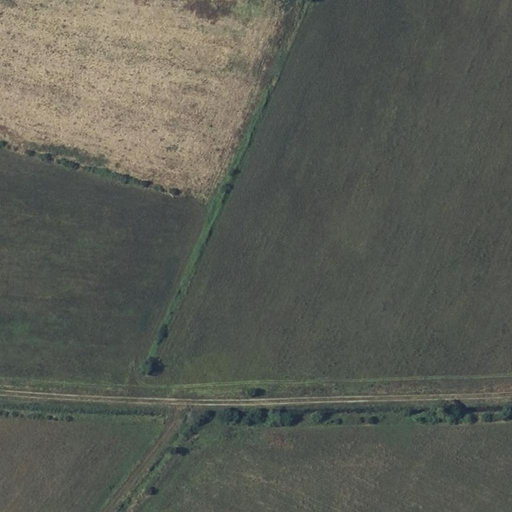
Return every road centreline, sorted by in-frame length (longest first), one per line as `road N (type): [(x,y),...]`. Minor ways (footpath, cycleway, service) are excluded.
road 1 (track): [(179,407),(511,399)]
road 2 (track): [(0,393),(179,407)]
road 3 (track): [(179,407),(106,511)]
